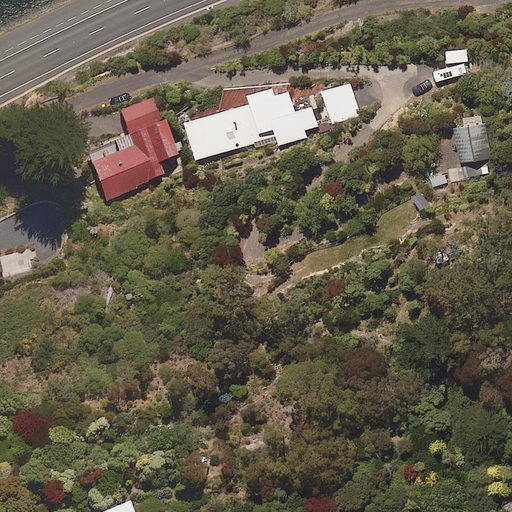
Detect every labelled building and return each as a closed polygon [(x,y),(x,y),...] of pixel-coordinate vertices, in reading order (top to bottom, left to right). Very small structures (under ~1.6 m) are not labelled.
[(488,75),(482,57),(458,65),(464,83),(488,75)] [(360,114),(349,78),(321,87),(332,123),(360,114)] [(274,90),(272,83),(247,89),(250,101),(184,117),(195,160),(259,144),(257,132),(274,128),(279,145),(307,138),(305,129),(319,126),(313,104),(294,108),(289,86),(274,90)] [(110,139),(115,149),(89,162),(106,199),(163,172),(157,160),(176,151),(151,95),(118,111),(128,131),(110,139)] [(462,115),(463,122),(455,123),(458,160),(488,157),(484,120),(482,120),(481,113),(462,115)] [(127,511),(121,497),(85,511),(127,511)]
